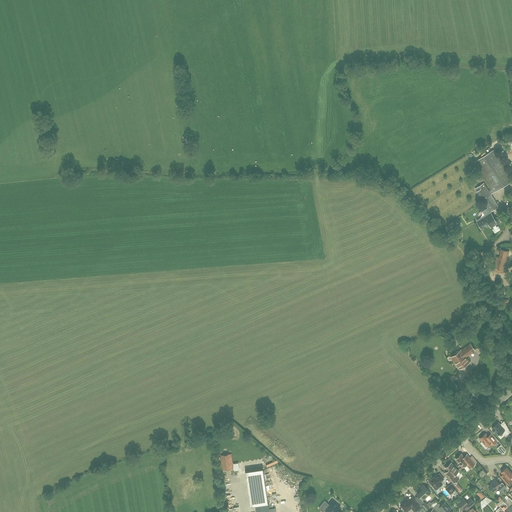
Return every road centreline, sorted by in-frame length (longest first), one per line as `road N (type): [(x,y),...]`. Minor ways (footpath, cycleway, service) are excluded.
road 1 (residential): [(445,448),(387,382),(345,399),(338,408),(403,485)]
road 2 (track): [(511,228),(492,265),(499,314),(511,338)]
